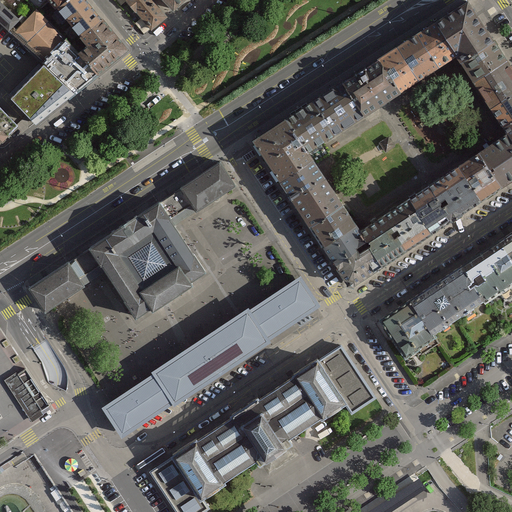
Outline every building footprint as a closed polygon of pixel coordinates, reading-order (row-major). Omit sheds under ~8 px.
[(0,0),(0,21),(9,29),(19,19),(0,1),(0,0)] [(49,0),(27,0),(36,9),(38,10),(49,0)] [(85,0),(65,0),(57,7),(81,37),(102,19),(85,0)] [(166,17),(151,0),(126,0),(127,0),(129,3),(126,6),(130,11),(133,8),(135,11),(136,10),(151,29),(166,17)] [(164,0),(173,9),(183,0),(164,0)] [(349,286),(401,251),(456,215),(511,177),(511,65),(468,0),(466,0),(253,141),(256,146),(349,286)] [(45,64),(43,65),(74,92),(98,72),(89,63),(71,45),(38,10),(36,9),(12,34),(45,64)] [(102,19),(81,37),(88,46),(83,49),(76,41),(71,45),(89,63),(98,72),(127,49),(102,19)] [(43,65),(11,97),(35,123),(74,92),(43,65)] [(0,109),(0,141),(17,125),(0,109)] [(220,160),(30,285),(54,321),(90,297),(83,286),(107,270),(145,326),(215,279),(175,220),(195,207),(202,217),(241,191),(220,160)] [(511,233),(379,321),(403,357),(511,284),(511,233)] [(295,270),(97,404),(113,428),(120,438),(318,304),(295,270)] [(175,457),(204,500),(231,482),(228,477),(257,457),(266,470),(293,453),(285,441),(346,400),(353,410),(376,395),(342,345),(321,359),(319,356),(173,453),(175,457)] [(27,367),(6,381),(32,421),(54,407),(27,367)] [(175,457),(151,473),(178,511),(212,511),(204,500),(175,457)] [(0,472),(12,465),(9,462),(0,468),(0,472)]
